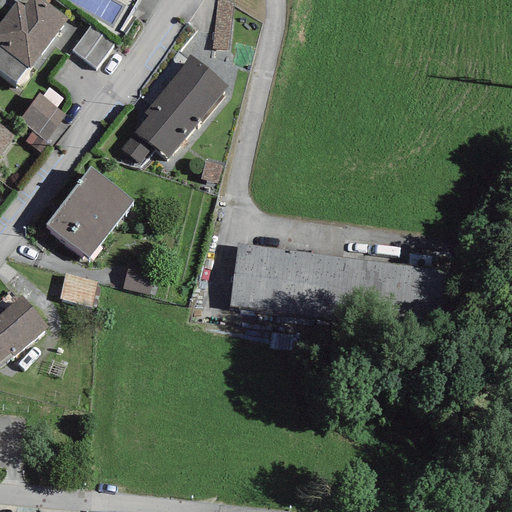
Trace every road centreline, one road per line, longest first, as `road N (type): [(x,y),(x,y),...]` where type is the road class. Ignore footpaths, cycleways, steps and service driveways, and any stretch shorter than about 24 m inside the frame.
road 1 (residential): [(171,0),(102,108),(0,239)]
road 2 (residential): [(0,493),(195,510)]
